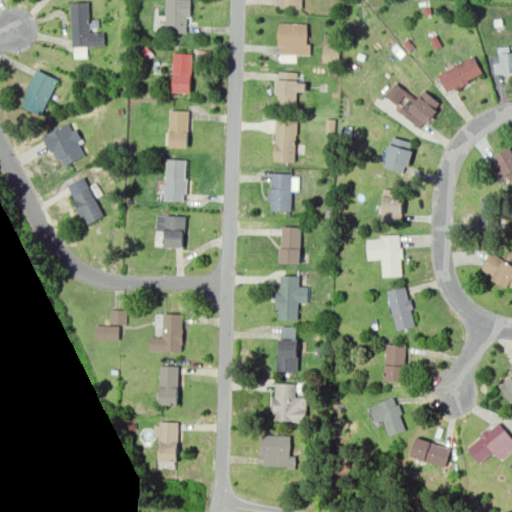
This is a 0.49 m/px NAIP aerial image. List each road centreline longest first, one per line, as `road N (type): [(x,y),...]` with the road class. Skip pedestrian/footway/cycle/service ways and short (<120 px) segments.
road 1 (residential): [(218,503),(240,0)]
road 2 (residential): [(229,284),(123,285),(78,269),(53,249),(0,148)]
road 3 (residential): [(511,327),(460,305),(445,281),(439,234),(456,142),(477,123),(511,110)]
